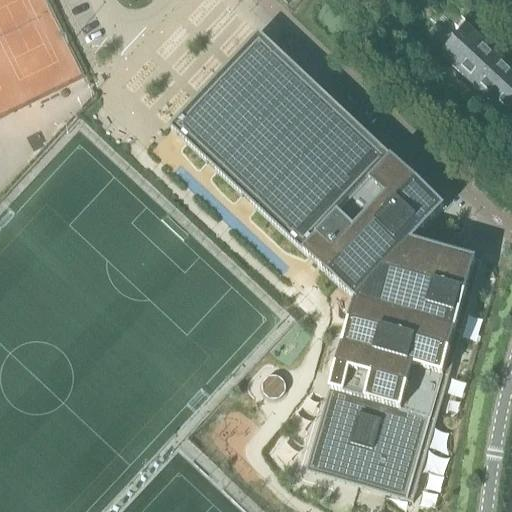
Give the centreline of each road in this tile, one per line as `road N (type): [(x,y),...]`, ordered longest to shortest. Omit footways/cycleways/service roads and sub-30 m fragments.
road 1 (residential): [(260,0),(511,233)]
road 2 (unclassified): [(487,511),(511,374)]
